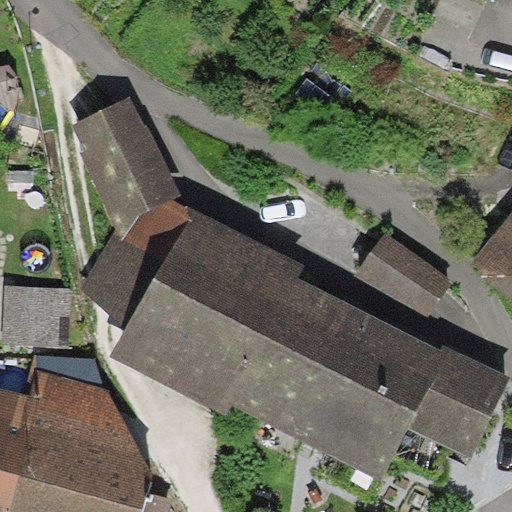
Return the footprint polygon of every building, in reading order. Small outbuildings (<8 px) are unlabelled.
[(182,199),(131,100),(76,129),(88,155),(84,157),(121,237),(84,288),(125,335),(111,361),(229,419),(234,411),(383,487),(411,436),(474,463),(510,384),(473,364),(444,349),(441,354),(392,328),(342,302),(300,280),(304,272),(175,203),(182,199)] [(511,231),(480,272),(511,296),(511,231)] [(456,283),(386,236),(351,287),(421,334),(456,283)] [(11,279),(9,340),(71,341),(72,281),(11,279)] [(99,364),(37,357),(25,400),(0,392),(0,511),(170,511),(172,502),(146,494),(152,471),(99,364)]
